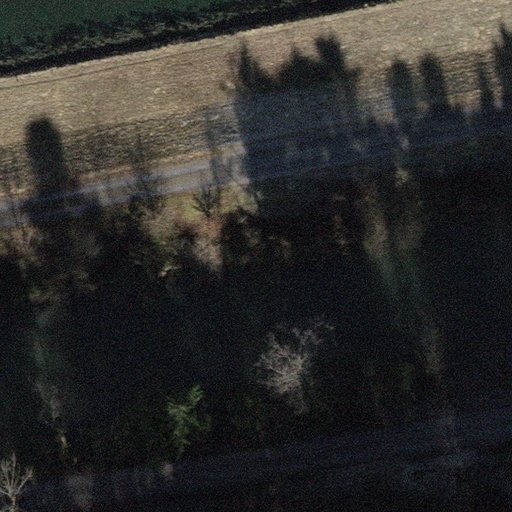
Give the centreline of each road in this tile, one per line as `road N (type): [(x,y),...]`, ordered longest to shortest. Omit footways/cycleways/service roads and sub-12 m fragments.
road 1 (track): [(511,110),(0,217)]
road 2 (track): [(511,422),(0,505)]
